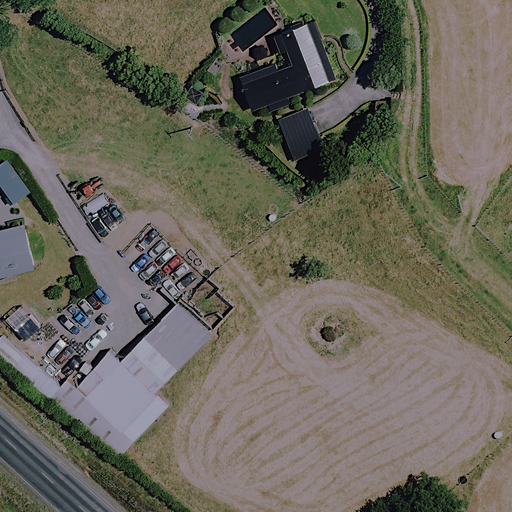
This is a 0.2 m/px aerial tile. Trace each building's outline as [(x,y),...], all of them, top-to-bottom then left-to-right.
[(276,25),(264,10),(232,34),(244,49),(276,25)] [(280,70),(277,63),(241,76),(244,84),(253,108),(269,102),(272,109),(290,102),(288,95),(328,81),(336,78),(316,21),(308,24),(283,33),(295,65),(280,70)] [(311,111),(284,119),(298,163),(324,155),(311,111)] [(109,209),(98,219),(112,234),(123,225),(109,209)] [(0,276),(36,268),(25,224),(0,230),(0,276)] [(95,368),(85,360),(64,384),(4,332),(0,336),(0,351),(121,459),(170,403),(157,392),(210,331),(175,300),(121,362),(110,352),(95,368)]
